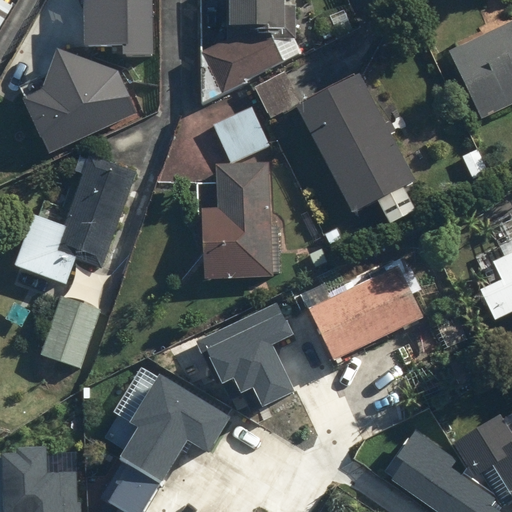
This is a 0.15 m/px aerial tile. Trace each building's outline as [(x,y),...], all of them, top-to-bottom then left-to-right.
[(94,0),(93,57),(162,58),(163,0),(94,0)] [(301,0),(235,0),(235,41),(212,52),(229,91),(290,60),(283,34),(299,35),(301,0)] [(511,104),(511,19),(451,46),(483,117),(511,104)] [(68,85),(32,103),(56,152),(134,114),(112,69),(71,63),(68,85)] [(369,69),(306,103),(363,210),(385,198),(410,184),(426,176),(369,69)] [(288,72),(258,88),(278,123),(307,106),(288,72)] [(248,101),(213,124),(236,159),(271,136),(248,101)] [(32,148),(0,130),(0,170),(15,178),(32,148)] [(485,145),(459,158),(474,188),(501,175),(485,145)] [(144,171),(86,153),(81,170),(92,174),(76,223),(39,211),(21,267),(75,284),(83,260),(113,270),(144,171)] [(277,281),(274,164),(225,165),(227,209),(210,210),(212,282),(277,281)] [(425,212),(410,184),(385,198),(399,225),(425,212)] [(511,314),(511,249),(507,252),(496,258),(507,281),(483,293),(497,322),(511,314)] [(417,259),(319,307),(346,362),(444,314),(417,259)] [(110,306),(66,292),(46,355),(90,369),(110,306)] [(300,350),(284,313),(208,346),(223,382),(249,371),(268,414),(305,398),(286,355),(300,350)] [(223,459),(245,417),(163,375),(110,479),(161,505),(193,444),(223,459)] [(511,415),(463,439),(483,480),(505,470),(511,483),(511,415)] [(402,461),(392,476),(448,511),(503,511),(490,503),(495,495),(451,467),(458,457),(415,429),(397,458),(402,461)] [(82,511),(81,464),(66,464),(65,441),(13,443),(14,511),(82,511)] [(202,511),(147,511),(134,504),(128,511),(278,511),(263,502),(256,511),(212,511),(206,507),(202,511)]
